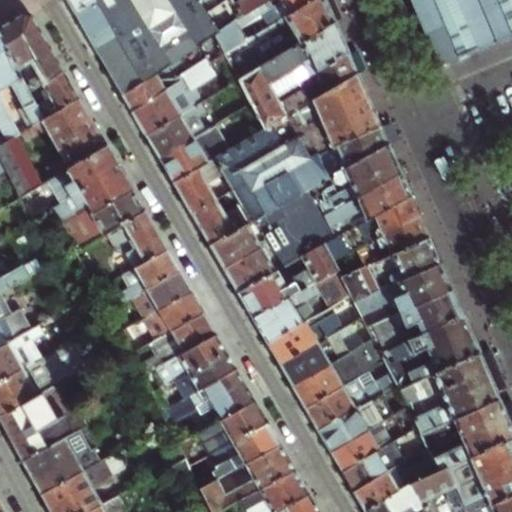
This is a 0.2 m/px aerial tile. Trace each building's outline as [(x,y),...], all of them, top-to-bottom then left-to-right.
[(112,25),(97,0),(68,0),(100,55),(122,42),(114,29),(109,32),(106,28),(112,25)] [(218,34),(195,0),(97,0),(112,25),(106,28),(109,32),(114,29),(122,42),(100,55),(110,72),(123,95),(157,74),(159,78),(176,80),(212,58),(215,62),(227,54),(218,34)] [(241,17),(233,5),(230,0),(229,0),(212,11),(209,8),(215,4),(212,0),(195,0),(218,34),(241,17)] [(218,34),(227,54),(315,0),(240,0),(233,5),(241,17),(218,34)] [(323,0),(315,0),(227,54),(240,80),(259,69),(334,25),(328,11),(323,0)] [(511,0),(410,0),(439,68),(497,44),(511,37),(511,0)] [(24,14),(0,28),(0,37),(31,96),(43,89),(66,75),(32,16),(28,15),(24,14)] [(334,25),(259,69),(281,106),(305,93),(300,83),(347,55),(340,40),(334,25)] [(31,96),(0,37),(0,94),(12,87),(24,108),(18,111),(28,132),(40,125),(42,124),(45,123),(31,96)] [(310,103),(356,76),(351,66),(347,55),(300,83),(305,93),(310,103)] [(220,72),(215,62),(167,92),(134,112),(141,125),(147,136),(182,116),(173,101),(180,97),(183,102),(201,91),(197,86),(220,72)] [(310,103),(305,93),(281,106),(259,69),(240,80),(247,94),(252,103),(266,130),(243,144),(215,160),(233,192),(250,224),(252,223),(311,190),(330,180),(318,157),(337,148),(379,129),(378,125),(367,101),(356,76),(310,103)] [(157,74),(123,95),(130,106),(134,112),(167,92),(159,78),(157,74)] [(66,75),(43,89),(58,115),(81,101),(73,88),(66,75)] [(240,80),(182,116),(147,136),(156,152),(162,161),(211,130),(215,127),(207,113),(233,97),(235,101),(247,94),(240,80)] [(20,136),(0,97),(0,135),(2,135),(7,144),(16,139),(20,136)] [(42,124),(70,171),(108,148),(94,123),(81,101),(58,115),(45,123),(42,124)] [(266,130),(252,103),(230,117),(243,144),(266,130)] [(28,132),(20,136),(26,147),(32,144),(34,143),(46,136),(40,125),(28,132)] [(330,180),(387,146),(383,138),(379,129),(337,148),(318,157),(330,180)] [(175,183),(210,163),(201,149),(217,140),(211,130),(162,161),(170,175),(175,183)] [(23,199),(42,188),(37,179),(21,149),(16,139),(7,144),(0,148),(0,155),(8,172),(23,199)] [(311,190),(323,218),(400,175),(393,161),(387,146),(330,180),(311,190)] [(83,207),(86,211),(90,217),(134,192),(125,177),(113,157),(108,148),(70,171),(42,188),(45,192),(53,188),(64,207),(56,212),(62,225),(75,218),(72,214),(83,207)] [(0,176),(8,172),(0,155),(0,176)] [(193,215),(216,201),(233,192),(215,160),(210,163),(175,183),(185,200),(193,215)] [(403,184),(400,175),(323,218),(333,241),(409,197),(403,184)] [(323,218),(311,190),(252,223),(266,248),(225,269),(233,283),(239,294),(324,246),(333,241),(323,218)] [(75,218),(62,225),(77,252),(146,213),(140,204),(134,192),(90,217),(86,211),(75,218)] [(409,197),(333,241),(324,246),(333,265),(419,219),(414,208),(409,197)] [(211,246),(234,233),(216,201),(193,215),(201,229),(211,246)] [(121,268),(126,276),(168,252),(157,233),(146,213),(106,236),(123,266),(121,268)] [(419,219),(333,265),(337,272),(342,282),(357,275),(370,269),(428,241),(424,230),(419,219)] [(252,223),(250,224),(234,233),(211,246),(219,260),(225,269),(266,248),(252,223)] [(428,241),(370,269),(381,293),(439,265),(433,253),(428,241)] [(333,265),(324,246),(239,294),(247,307),(254,319),(337,272),(333,265)] [(119,307),(132,299),(180,273),(174,262),(168,252),(126,276),(121,279),(127,289),(114,296),(119,307)] [(355,305),(362,319),(363,321),(394,307),(398,316),(451,292),(445,278),(439,265),(381,293),(369,298),(355,305)] [(0,295),(3,294),(30,279),(25,271),(0,284),(0,295)] [(342,282),(337,272),(254,319),(262,333),(268,344),(321,315),(314,304),(320,301),(318,298),(343,284),(342,282)] [(132,299),(144,321),(193,295),(188,285),(180,273),(132,299)] [(369,298),(357,275),(342,282),(343,284),(351,298),(355,305),(369,298)] [(451,292),(398,316),(373,328),(368,330),(373,341),(380,355),(402,345),(462,318),(457,305),(451,292)] [(3,294),(0,295),(0,349),(40,328),(37,323),(31,326),(22,308),(13,312),(3,294)] [(137,325),(148,346),(205,316),(200,307),(193,295),(144,321),(137,325)] [(355,305),(351,298),(334,307),(346,328),(362,319),(355,305)] [(324,306),(326,311),(332,308),(330,303),(324,306)] [(321,315),(268,344),(276,358),(280,365),(337,333),(325,312),(321,315)] [(66,314),(40,328),(0,349),(0,383),(55,353),(45,336),(70,322),(66,314)] [(144,377),(155,371),(217,337),(211,326),(205,316),(148,346),(154,357),(138,366),(144,377)] [(462,318),(402,345),(408,359),(387,369),(390,375),(396,386),(399,391),(478,355),(466,327),(462,318)] [(343,329),(337,333),(280,365),(287,377),(294,387),(344,358),(339,348),(350,341),(343,329)] [(165,389),(170,386),(227,354),(223,346),(217,337),(155,371),(160,381),(165,389)] [(301,401),(306,409),(369,373),(385,364),(380,355),(373,341),(344,358),(294,387),(301,401)] [(71,345),(55,353),(0,383),(0,418),(1,419),(59,386),(89,369),(84,361),(80,362),(71,345)] [(179,403),(190,397),(237,371),(232,363),(227,354),(170,386),(179,403)] [(478,355),(399,391),(407,408),(417,427),(421,435),(498,401),(494,391),(481,362),(478,355)] [(220,423),(257,403),(247,387),(237,371),(190,397),(179,403),(172,407),(168,409),(175,421),(196,410),(199,415),(212,408),(220,423)] [(313,421),(319,431),(382,394),(396,386),(390,375),(375,384),(369,373),(306,409),(313,421)] [(59,386),(1,419),(12,440),(24,463),(72,437),(120,410),(115,401),(79,422),(59,386)] [(325,441),(332,453),(368,432),(384,422),(407,408),(399,391),(396,386),(382,394),(319,431),(325,441)] [(163,389),(153,394),(163,412),(172,407),(163,389)] [(498,401),(421,435),(433,459),(440,472),(511,439),(511,432),(508,422),(498,401)] [(215,447),(218,452),(269,425),(262,413),(257,403),(220,423),(194,437),(204,453),(215,447)] [(387,437),(391,443),(417,427),(407,408),(384,422),(392,434),(387,437)] [(197,480),(202,490),(217,482),(234,472),(281,446),(276,437),(269,425),(218,452),(217,453),(223,464),(217,468),(218,469),(197,480)] [(343,473),(380,450),(368,432),(332,453),(337,462),(343,473)] [(72,437),(24,463),(34,481),(43,496),(93,469),(84,454),(82,455),(72,437)] [(511,439),(440,472),(407,487),(420,511),(438,511),(431,496),(452,487),(455,494),(450,496),(454,507),(460,504),(458,499),(456,494),(463,491),(480,484),(511,470),(511,439)] [(348,482),(354,492),(396,466),(402,463),(390,444),(380,450),(343,473),(348,482)] [(212,511),(223,511),(238,504),(296,472),(289,460),(281,446),(234,472),(242,488),(225,497),(217,482),(202,490),(212,511)] [(93,469),(43,496),(51,511),(92,511),(104,506),(95,488),(128,470),(119,454),(93,469)] [(396,466),(354,492),(360,502),(366,511),(407,487),(440,472),(433,459),(403,477),(396,466)] [(187,460),(172,468),(176,476),(182,476),(192,471),(187,460)] [(479,496),(460,504),(463,511),(473,511),(479,510),(511,495),(511,470),(480,484),(485,496),(479,496)] [(246,511),(282,511),(286,510),(311,497),(304,486),(296,472),(238,504),(242,511),(243,511),(246,511)] [(420,511),(407,487),(366,511),(365,511),(420,511)] [(511,511),(511,495),(479,510),(480,511),(511,511)] [(122,496),(104,506),(92,511),(122,511),(129,508),(122,496)] [(319,511),(311,497),(286,510),(286,511),(319,511)]
